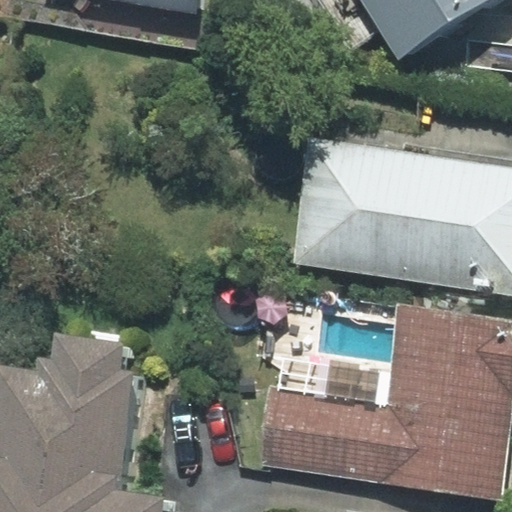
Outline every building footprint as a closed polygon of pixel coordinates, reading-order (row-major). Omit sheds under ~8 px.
[(111,0),(200,14),(202,0),(111,0)] [(317,0),(351,51),(380,32),(399,60),(492,0),(317,0)] [(402,150),(309,138),(292,266),(511,294),(511,159),(403,145),(402,150)] [(511,320),(401,306),(393,365),(285,351),(281,386),(271,385),(261,466),(500,498),(511,408),(511,320)] [(125,341),(53,332),(49,359),(38,357),(35,373),(0,368),(0,511),(162,511),(165,494),(118,487),(134,371),(121,370),(125,341)]
